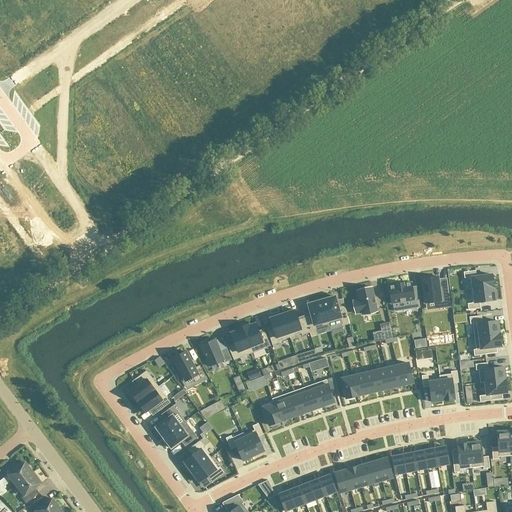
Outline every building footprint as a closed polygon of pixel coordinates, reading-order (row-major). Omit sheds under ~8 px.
[(464,279),(462,280),(464,292),(470,291),(493,288),(492,276),(476,278),(475,272),(463,273),(464,279)] [(438,280),(437,278),(422,279),(425,304),(437,303),(437,310),(450,308),(447,289),(439,290),(438,280)] [(388,289),(386,289),(388,297),(390,297),(391,305),(392,305),(409,302),(411,310),(419,309),(416,295),(413,295),(411,283),(403,285),(403,284),(395,285),(396,286),(388,287),(388,289)] [(363,313),(363,315),(378,311),(372,288),(358,292),(360,301),(354,302),(357,314),(363,313)] [(495,291),(493,291),(493,289),(493,288),(470,291),(472,304),(467,305),(468,311),(480,309),(479,303),(494,301),(494,299),(496,298),(495,291)] [(334,297),(321,301),(328,325),(329,330),(342,327),(348,325),(344,307),(338,309),(335,302),(334,297)] [(316,334),(315,329),(328,325),(321,301),(307,305),(311,317),(304,319),(309,334),(310,336),(316,334)] [(283,315),(281,315),(290,338),(301,335),(301,337),(309,334),(304,319),(297,321),(294,311),(292,312),(291,310),(283,313),(283,315)] [(278,342),(290,338),(281,315),(279,316),(279,314),(270,317),(271,319),(269,320),(272,330),(267,332),(272,347),(278,344),(278,342)] [(474,338),(499,334),(498,334),(497,322),(482,323),(481,316),(469,318),(470,325),(472,325),(474,338)] [(249,327),(248,325),(241,328),(252,354),(270,347),(264,332),(258,335),(254,324),(249,327)] [(388,324),(380,326),(383,341),(392,339),(388,324)] [(236,332),(230,334),(234,344),(228,346),(234,361),(252,354),(241,328),(235,330),(236,332)] [(474,338),(475,350),(473,351),(474,357),(485,355),(485,349),(501,347),(499,334),(474,338)] [(208,367),(222,361),(224,364),(231,361),(226,349),(219,352),(215,340),(208,343),(207,341),(201,344),(201,346),(200,347),(208,367)] [(194,369),(185,353),(173,360),(184,382),(192,378),(195,383),(205,377),(199,366),(194,369)] [(408,364),(397,367),(401,386),(413,384),(408,364)] [(487,364),(475,365),(475,371),(478,371),(479,384),(505,381),(505,380),(504,380),(503,368),(487,370),(487,364)] [(397,367),(385,369),(390,389),(401,386),(397,367)] [(385,369),(374,372),(379,392),(390,389),(385,369)] [(137,403),(158,388),(146,372),(133,381),(137,386),(129,393),(130,395),(129,396),(134,403),(135,402),(137,403)] [(374,372),(363,375),(368,394),(379,392),(374,372)] [(450,375),(439,377),(442,401),(454,400),(452,385),(458,384),(456,372),(450,373),(450,375)] [(363,375),(352,377),(357,397),(368,394),(363,375)] [(427,376),(421,377),(423,389),(429,388),(431,403),(442,401),(439,377),(438,377),(439,379),(428,381),(427,376)] [(352,377),(341,380),(345,400),(357,397),(352,377)] [(326,381),(315,385),(323,407),(334,403),(326,381)] [(486,396),(479,397),(479,403),(491,402),(491,396),(507,394),(505,381),(479,384),(480,384),(484,384),(486,396)] [(315,385),(304,388),(312,411),(323,407),(315,385)] [(170,404),(158,388),(137,403),(138,405),(136,406),(142,413),(143,412),(144,414),(153,408),(157,413),(170,404)] [(301,415),(312,411),(304,388),(293,392),(301,415)] [(282,396),(290,418),(301,415),(293,392),(282,396)] [(272,400),(280,422),(290,418),(282,396),(272,400)] [(261,406),(268,426),(280,422),(272,400),(271,400),(272,402),(261,406)] [(165,421),(155,428),(157,431),(155,432),(160,438),(161,437),(163,439),(185,422),(173,406),(161,415),(165,421)] [(163,439),(164,441),(163,442),(168,448),(169,447),(171,449),(180,442),(185,447),(197,438),(185,422),(163,439)] [(243,434),(242,434),(253,457),(263,452),(257,438),(262,435),(257,424),(252,427),(254,431),(244,436),(243,434)] [(491,449),(492,461),(498,460),(498,458),(510,457),(508,432),(496,433),(497,448),(491,449)] [(231,437),(225,439),(230,450),(235,448),(242,462),(253,457),(242,434),(232,439),(231,437)] [(191,456),(183,462),(185,466),(184,467),(189,474),(210,459),(202,448),(204,447),(199,441),(187,450),(191,456)] [(470,444),(468,444),(471,469),(482,468),(483,470),(489,469),(488,457),(482,458),(480,443),(478,443),(477,441),(470,442),(470,444)] [(458,461),(452,462),(454,474),(460,473),(460,470),(471,469),(468,444),(456,446),(457,450),(458,461)] [(445,447),(434,449),(437,467),(448,465),(445,447)] [(434,449),(423,452),(427,469),(437,467),(434,449)] [(423,452),(413,454),(416,471),(427,469),(423,452)] [(413,454),(402,456),(406,473),(416,471),(413,454)] [(402,456),(391,458),(394,475),(406,473),(402,456)] [(198,484),(207,477),(211,484),(224,474),(219,468),(217,469),(210,459),(189,474),(194,482),(196,480),(198,484)] [(386,459),(376,462),(381,482),(392,479),(386,459)] [(376,462),(365,465),(371,485),(381,482),(376,462)] [(15,486),(32,474),(24,463),(7,476),(3,479),(7,485),(12,481),(15,486)] [(365,465),(355,468),(360,488),(371,485),(365,465)] [(355,468),(344,471),(350,491),(360,488),(355,468)] [(344,471),(334,474),(339,494),(350,491),(344,471)] [(32,474),(15,486),(23,497),(21,499),(25,505),(36,496),(33,492),(33,490),(40,484),(32,474)] [(329,476),(319,480),(325,496),(336,492),(329,476)] [(319,480),(309,484),(315,500),(325,496),(319,480)] [(309,484),(298,488),(305,504),(315,500),(309,484)] [(298,488),(288,491),(295,508),(305,504),(298,488)] [(262,495),(267,501),(273,497),(269,490),(262,495)] [(288,491),(278,496),(284,511),(295,508),(288,491)] [(247,511),(242,505),(243,504),(238,496),(223,503),(230,511),(247,511)] [(56,511),(60,510),(51,499),(45,505),(42,504),(39,500),(28,508),(30,511),(56,511)] [(0,511),(6,511),(9,510),(0,501),(0,511)] [(486,511),(481,511),(495,511),(495,502),(485,504),(486,511)]
